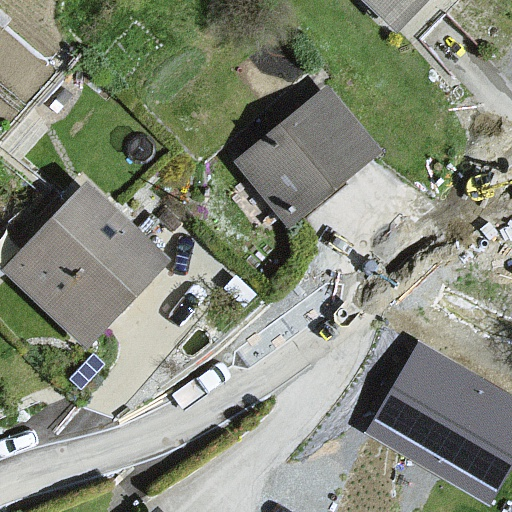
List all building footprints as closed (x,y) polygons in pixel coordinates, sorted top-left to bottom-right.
[(346,0),(393,44),(434,0),(346,0)] [(223,160),(279,232),(335,188),(326,177),(363,149),(315,88),(223,160)] [(153,257),(73,179),(0,253),(0,277),(69,344),(153,257)] [(369,426),(502,494),(511,474),(511,381),(417,333),(369,426)] [(130,511),(148,511),(140,503),(130,511)]
